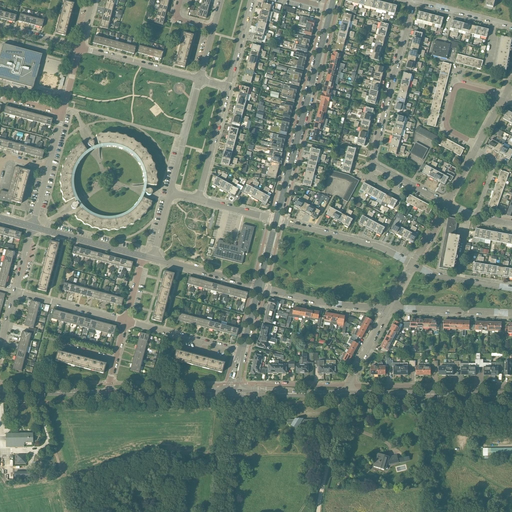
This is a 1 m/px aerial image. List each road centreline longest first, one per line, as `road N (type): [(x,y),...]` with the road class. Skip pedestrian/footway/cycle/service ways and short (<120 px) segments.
road 1 (residential): [(446,203),(372,161),(413,0)]
road 2 (tertiary): [(275,220),(330,8)]
road 3 (primary): [(345,394),(511,394)]
road 4 (residential): [(511,387),(348,386)]
road 5 (residential): [(388,308),(258,286)]
road 6 (primary): [(107,392),(233,392)]
road 7 (residential): [(200,80),(80,48)]
road 8 (residential): [(503,96),(454,90),(446,126),(478,145)]
road 9 (residential): [(388,308),(511,313)]
